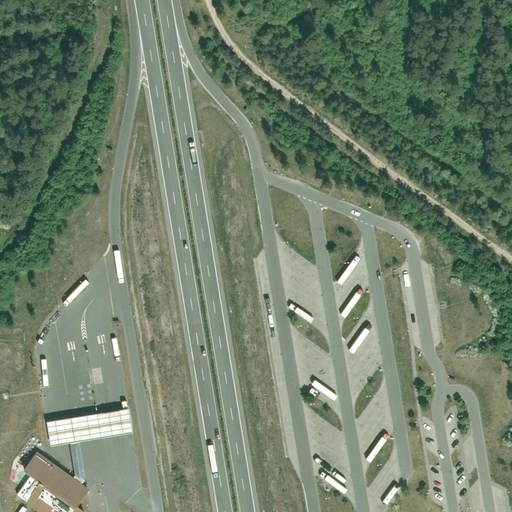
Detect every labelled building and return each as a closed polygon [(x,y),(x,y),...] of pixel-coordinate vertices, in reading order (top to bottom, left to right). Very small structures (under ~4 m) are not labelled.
[(283,244),(280,249),(308,266),(311,261),(283,244)] [(262,262),(256,263),(259,278),(266,277),(262,262)] [(48,418),(52,442),(71,439),(81,438),(135,430),(131,405),(48,418)] [(71,439),(77,476),(86,482),(88,477),(81,438),(71,439)] [(77,476),(54,460),(53,462),(39,452),(27,468),(34,473),(19,493),(46,511),(86,511),(88,509),(81,504),(93,487),(86,482),(77,476)]
